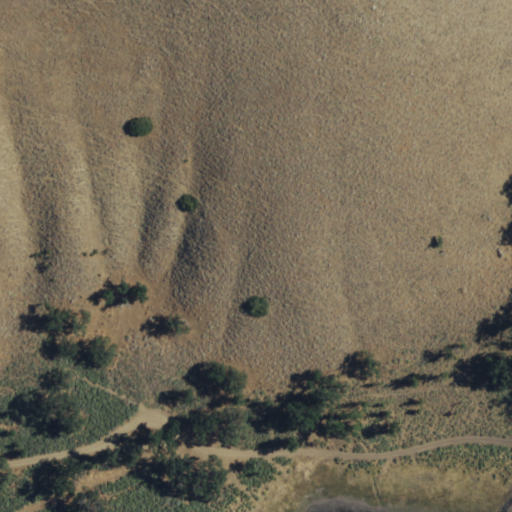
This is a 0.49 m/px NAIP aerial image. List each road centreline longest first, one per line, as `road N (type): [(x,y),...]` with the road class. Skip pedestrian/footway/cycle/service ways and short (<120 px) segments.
road 1 (track): [(184,431),(442,381),(511,287)]
road 2 (residential): [(511,440),(459,434),(382,451),(244,446),(184,431)]
road 3 (residential): [(0,459),(184,431)]
